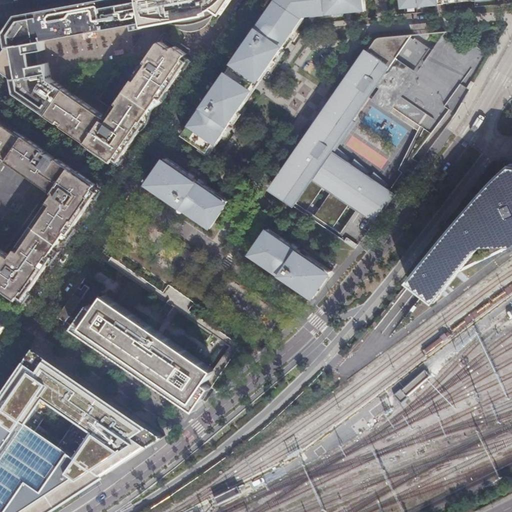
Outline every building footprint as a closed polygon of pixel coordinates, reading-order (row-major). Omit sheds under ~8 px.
[(10,90),(42,112),(50,117),(56,121),(87,143),(105,117),(53,81),(50,64),(42,65),(40,51),(47,50),(46,41),(134,25),(135,30),(145,29),(144,26),(140,0),(99,0),(17,15),(4,33),(6,48),(0,55),(0,68),(9,75),(10,90)] [(220,11),(222,13),(231,0),(140,0),(144,26),(169,21),(170,24),(175,25),(180,29),(185,30),(190,31),(194,31),(199,30),(205,26),(210,22),(213,16),(215,15),(220,11)] [(276,0),(257,28),(235,60),(259,76),(263,79),(284,48),(288,43),(306,16),(342,12),(349,12),(367,10),(367,6),(366,0),(276,0)] [(347,237),(358,244),(375,222),(371,220),(392,191),(388,188),(392,183),(376,172),(372,177),(369,175),(372,170),(357,159),(353,164),(350,162),(352,159),(336,149),(370,100),(378,106),(378,107),(385,112),(386,111),(415,130),(419,123),(423,126),(439,137),(456,115),(490,55),(469,43),(464,53),(440,39),(423,57),(413,34),(381,37),(379,38),(378,38),(377,39),(354,73),(345,86),(336,99),(337,99),(325,118),(330,122),(322,134),(314,129),(274,188),(291,199),(289,202),(305,213),(323,187),(331,192),(313,218),(331,231),(349,205),(356,210),(338,236),(345,241),(347,237)] [(105,117),(87,143),(116,162),(117,160),(120,161),(146,123),(144,121),(160,98),(163,100),(189,62),(185,59),(187,56),(175,47),(173,51),(158,40),(155,44),(152,53),(150,51),(105,117)] [(230,67),(227,72),(250,88),(254,82),(259,76),(235,60),(230,67)] [(354,73),(350,71),(342,83),(345,86),(354,73)] [(188,128),(184,134),(209,152),(217,139),(220,141),(228,129),(232,123),(254,91),(250,88),(227,72),(201,110),(188,128)] [(318,113),(316,123),(318,124),(314,129),(322,134),(330,122),(325,118),(337,99),(336,99),(328,110),(325,108),(322,106),(319,104),(318,113)] [(23,139),(24,138),(0,121),(0,260),(5,253),(0,249),(0,157),(7,162),(23,139)] [(405,174),(392,191),(371,220),(375,222),(439,137),(423,126),(403,170),(405,174)] [(66,204),(24,266),(5,253),(0,260),(0,287),(21,301),(22,300),(24,302),(55,257),(52,255),(68,232),(70,234),(98,194),(95,192),(92,190),(95,187),(57,160),(55,163),(42,154),(44,151),(24,138),(23,139),(7,162),(48,191),(66,204)] [(198,178),(168,157),(165,162),(149,185),(185,209),(211,227),(227,204),(230,200),(228,199),(204,182),(198,178)] [(511,160),(511,161),(415,270),(441,291),(504,245),(511,240),(511,160)] [(329,274),(332,271),(270,228),(267,232),(251,255),(278,273),(313,298),(329,274)] [(345,241),(355,248),(358,244),(347,237),(345,241)] [(99,258),(107,263),(112,257),(117,249),(109,243),(99,258)] [(81,289),(79,288),(75,293),(82,299),(89,288),(85,284),(81,289)] [(67,305),(74,310),(82,299),(75,293),(67,305)] [(74,327),(194,411),(211,387),(205,383),(214,369),(213,369),(105,294),(96,308),(90,304),(74,327)] [(67,305),(58,317),(66,322),(74,310),(67,305)] [(0,511),(45,511),(104,474),(94,467),(91,465),(72,451),(29,422),(10,408),(0,401),(0,511)]
